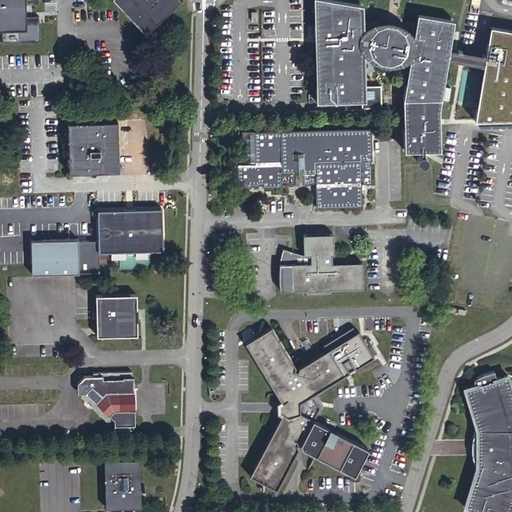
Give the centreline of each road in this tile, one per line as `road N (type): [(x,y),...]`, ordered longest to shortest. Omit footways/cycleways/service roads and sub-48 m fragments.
road 1 (unclassified): [(203,0),(190,465),(180,511)]
road 2 (unclassified): [(511,324),(453,362),(404,511)]
